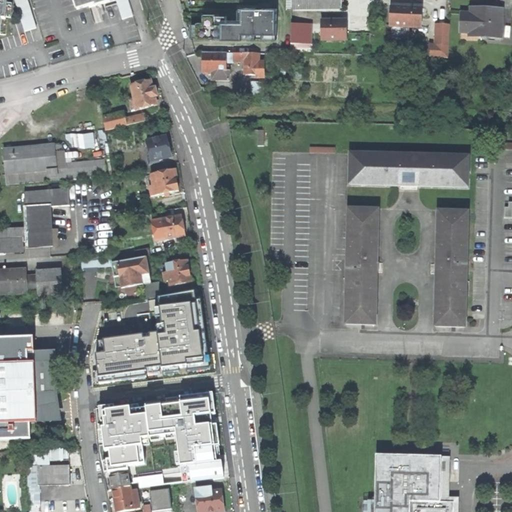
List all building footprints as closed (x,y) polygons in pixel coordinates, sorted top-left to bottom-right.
[(0,0),(0,34),(1,35),(2,20),(6,20),(7,0),(74,0),(77,10),(89,6),(95,4),(96,6),(115,0),(0,0)] [(27,0),(14,0),(25,32),(37,28),(27,0)] [(128,0),(116,0),(122,19),(133,15),(128,0)] [(390,25),(392,25),(409,26),(420,26),(421,11),(414,11),(414,8),(407,7),(391,7),(390,25)] [(197,24),(197,37),(197,39),(243,39),(243,33),(256,34),(263,34),(277,34),(277,9),(253,9),(239,9),(239,20),(243,20),(243,23),(226,23),(227,16),(215,16),(215,15),(204,15),(203,23),(197,23),(197,24)] [(471,16),(462,15),(461,35),(471,35),(471,38),(502,39),(502,11),(481,11),(471,10),(471,16)] [(346,21),(322,22),(322,40),(346,40),(346,28),(346,21)] [(291,25),(291,45),(295,45),(311,45),(311,25),(291,25)] [(409,26),(392,25),(391,38),(408,39),(409,26)] [(450,25),(436,25),(435,45),(429,45),(428,57),(448,58),(450,25)] [(229,82),(230,72),(226,72),(226,62),(226,54),(203,54),(203,64),(203,72),(213,72),(213,81),(229,82)] [(257,79),(264,79),(265,63),(259,63),(259,55),(234,54),(234,62),(245,62),(245,68),(245,75),(257,76),(257,79)] [(236,64),(237,72),(245,72),(245,64),(236,64)] [(132,112),(156,106),(154,99),(157,98),(156,94),(155,89),(152,90),(150,82),(131,87),(134,101),(130,102),(132,112)] [(251,96),(264,96),(264,83),(251,83),(251,96)] [(145,122),(143,116),(124,121),(122,115),(103,120),(105,132),(145,122)] [(266,145),(265,130),(257,131),(258,145),(266,145)] [(159,131),(146,135),(148,143),(146,143),(150,159),(147,160),(149,166),(160,163),(159,161),(171,158),(167,145),(166,138),(161,139),(159,131)] [(70,148),(100,146),(99,132),(68,135),(70,148)] [(7,186),(66,180),(65,169),(64,152),(54,153),(54,146),(3,151),(4,161),(7,186)] [(349,186),(470,189),(470,155),(350,153),(349,186)] [(104,166),(65,169),(66,180),(105,176),(104,166)] [(174,172),(147,178),(148,182),(152,181),(153,184),(149,185),(151,191),(154,191),(155,198),(179,193),(176,181),(174,172)] [(50,206),(50,209),(69,207),(68,191),(24,193),(24,208),(50,206)] [(50,206),(24,208),(26,232),(26,240),(27,250),(52,248),(50,209),(50,206)] [(345,326),(377,326),(380,209),(347,209),(345,326)] [(434,328),(467,328),(469,211),(437,211),(434,328)] [(181,218),(162,221),(166,241),(185,237),(183,226),(181,218)] [(0,250),(23,249),(23,240),(22,232),(22,230),(0,231),(0,250)] [(135,251),(137,259),(146,257),(150,256),(148,248),(135,251)] [(97,268),(112,267),(113,263),(112,256),(82,258),(83,273),(98,273),(97,268)] [(150,280),(146,257),(137,259),(113,263),(114,273),(115,278),(117,277),(120,277),(122,286),(150,280)] [(168,281),(170,288),(191,284),(189,270),(187,262),(166,266),(167,274),(164,275),(165,282),(168,281)] [(0,295),(27,294),(26,276),(25,269),(0,270),(0,295)] [(37,275),(38,294),(38,296),(63,295),(61,270),(37,271),(37,275)] [(26,276),(27,294),(38,294),(37,275),(26,276)] [(151,283),(150,280),(122,286),(122,289),(143,285),(151,283)] [(151,283),(143,285),(146,301),(148,301),(159,300),(163,299),(163,297),(159,282),(151,283)] [(160,309),(192,305),(196,305),(195,303),(195,299),(194,292),(163,297),(163,299),(159,300),(160,309)] [(160,309),(159,300),(148,301),(150,313),(153,335),(157,334),(157,328),(162,327),(160,309)] [(201,302),(195,303),(196,305),(192,305),(196,334),(200,334),(203,360),(204,365),(187,368),(188,372),(210,370),(207,345),(201,302)] [(192,305),(160,309),(162,327),(157,328),(157,334),(162,368),(162,371),(179,369),(187,368),(187,362),(203,360),(200,334),(196,334),(192,305)] [(138,315),(140,336),(153,335),(150,313),(138,315)] [(160,369),(162,368),(157,334),(153,335),(140,336),(104,341),(105,354),(100,355),(96,356),(98,371),(99,379),(146,373),(147,372),(147,371),(150,370),(160,369)] [(0,439),(30,439),(29,422),(61,422),(57,394),(56,363),(56,352),(34,351),(34,339),(0,339),(0,439)] [(147,378),(146,373),(99,379),(100,384),(147,378)] [(187,483),(238,479),(231,395),(127,405),(104,407),(109,471),(159,466),(157,445),(175,443),(177,470),(186,469),(187,483)] [(453,511),(453,503),(441,502),(442,458),(376,456),(375,511),(453,511)] [(57,485),(70,484),(69,466),(43,467),(29,467),(29,486),(39,485),(57,485)] [(39,511),(39,485),(29,486),(30,511),(39,511)] [(129,485),(120,486),(121,489),(113,490),(114,503),(115,511),(120,511),(139,509),(137,490),(130,491),(129,485)] [(198,511),(215,511),(223,511),(221,500),(220,490),(210,492),(210,488),(203,489),(203,493),(196,494),(198,511)] [(170,489),(150,491),(152,511),(154,511),(172,509),(171,498),(170,489)]
